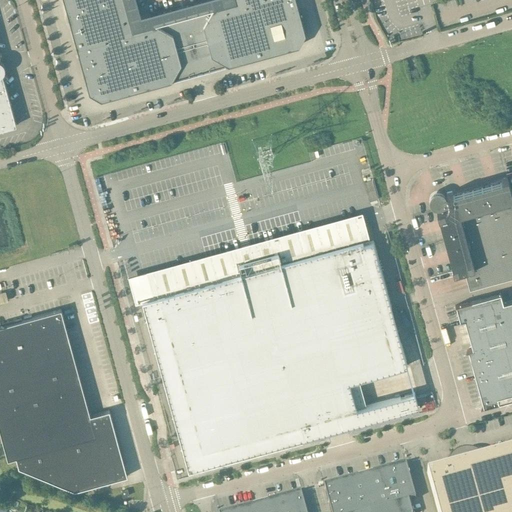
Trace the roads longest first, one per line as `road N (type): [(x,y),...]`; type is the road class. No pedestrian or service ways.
road 1 (unclassified): [(159,503),(61,145)]
road 2 (unclassified): [(61,145),(360,64)]
road 3 (unclassified): [(408,434),(455,421),(389,171)]
road 4 (unclassified): [(360,64),(511,23)]
road 5 (unclassified): [(22,0),(61,145)]
road 6 (unclassified): [(389,171),(511,136)]
